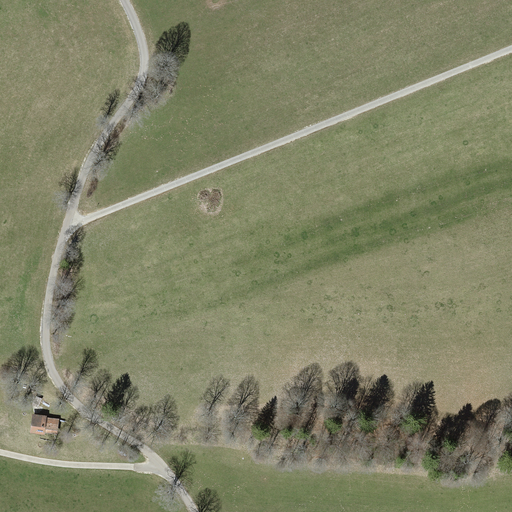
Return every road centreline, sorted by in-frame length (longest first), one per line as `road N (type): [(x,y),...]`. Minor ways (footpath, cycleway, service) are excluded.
road 1 (track): [(194,511),(141,445),(65,392),(47,356),(53,273),(78,178),(133,91),(139,64),(115,0)]
road 2 (track): [(65,225),(511,50)]
road 3 (track): [(0,452),(162,469)]
